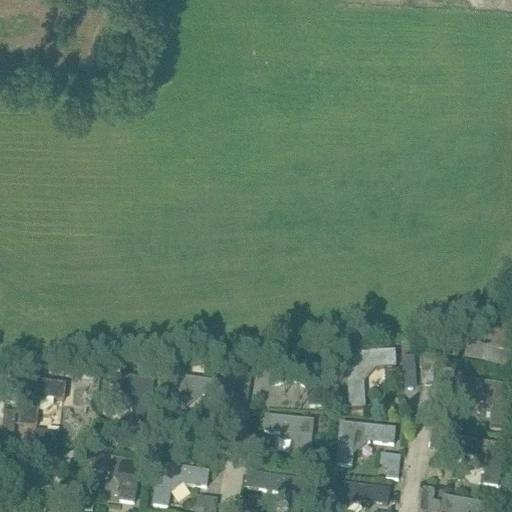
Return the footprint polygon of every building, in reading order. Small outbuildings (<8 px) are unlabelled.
[(511,366),(511,321),(504,320),(501,341),(490,347),(469,342),(465,357),(511,368),(511,366)] [(395,353),(347,356),(350,400),(350,410),(366,409),(364,380),(374,369),(396,368),(395,353)] [(422,366),(434,365),(433,355),(421,356),(422,366)] [(416,358),(403,358),(404,370),(416,370),(416,358)] [(320,364),(270,370),(273,387),(307,383),(310,408),(325,406),(320,364)] [(445,369),(441,380),(453,383),(456,372),(445,369)] [(237,372),(226,371),(225,382),(236,384),(237,372)] [(253,374),(241,373),(239,384),(252,386),(253,374)] [(117,377),(115,394),(126,396),(135,409),(132,428),(149,430),(155,383),(117,377)] [(177,379),(171,432),(186,433),(189,411),(203,398),(218,400),(220,384),(177,379)] [(511,396),(511,386),(462,380),(460,398),(482,401),(493,414),(491,428),(508,430),(511,396)] [(67,385),(27,381),(23,420),(39,422),(41,406),(49,400),(65,401),(67,385)] [(17,413),(4,412),(3,423),(16,425),(17,413)] [(316,421),(265,417),(265,433),(288,435),(298,446),(296,462),(313,463),(316,421)] [(395,429),(340,424),(337,465),(354,466),(355,454),(367,445),(394,447),(395,429)] [(446,430),(434,428),(432,440),(444,442),(446,430)] [(48,432),(37,431),(35,444),(46,445),(48,432)] [(152,440),(140,439),(138,452),(151,453),(152,440)] [(506,447),(456,439),(453,456),(475,459),(486,472),(483,487),(500,489),(506,447)] [(262,452),(253,450),(252,462),(261,463),(262,452)] [(143,465),(95,456),(92,471),(112,475),(123,489),(120,503),(135,506),(143,465)] [(210,473),(160,466),(154,507),(170,510),(172,495),(184,486),(208,489),(210,473)] [(400,469),(388,468),(387,479),(399,480),(400,469)] [(250,472),(247,490),(285,495),(290,502),(289,511),(305,511),(309,480),(250,472)] [(348,511),(359,504),(390,506),(392,490),(332,483),(328,511),(348,511)] [(436,491),(424,489),(422,501),(435,502),(436,491)] [(445,497),(442,511),(496,511),(497,505),(445,497)] [(254,501),(242,499),(241,509),(252,511),(254,501)] [(93,511),(95,501),(87,500),(85,511),(89,511),(93,511)]
